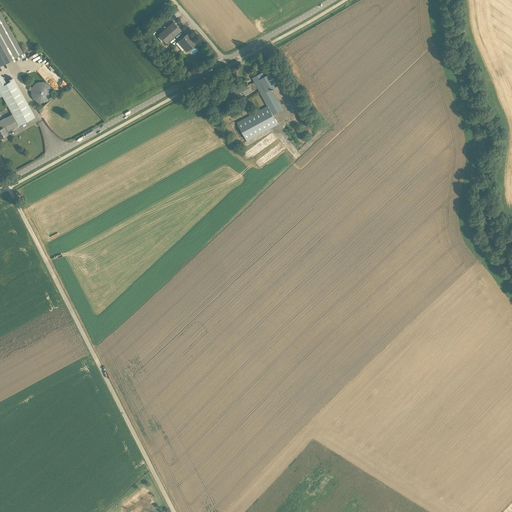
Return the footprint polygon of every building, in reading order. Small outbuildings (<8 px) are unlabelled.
[(0,66),(22,54),(0,14),(0,66)] [(166,44),(177,34),(181,31),(173,22),(158,35),(166,44)] [(186,52),(196,43),(187,33),(183,36),(177,42),(186,52)] [(281,83),(278,76),(275,71),(264,77),(262,73),(252,78),(254,82),(248,85),(247,84),(237,89),(236,88),(229,92),(234,101),(251,91),(257,88),(267,106),(237,122),(247,141),(278,124),(273,115),(282,110),(278,101),(271,89),(281,83)] [(14,79),(6,83),(0,86),(0,92),(12,114),(0,121),(0,138),(7,134),(6,132),(18,125),(19,126),(35,117),(32,112),(14,79)] [(38,82),(34,84),(32,87),(29,86),(28,90),(30,91),(31,95),(33,99),(36,101),(40,103),(44,102),(48,101),(50,97),(51,93),(51,89),(49,85),(46,83),(42,82),(38,82)] [(298,111),(306,107),(297,90),(289,94),(298,111)]
